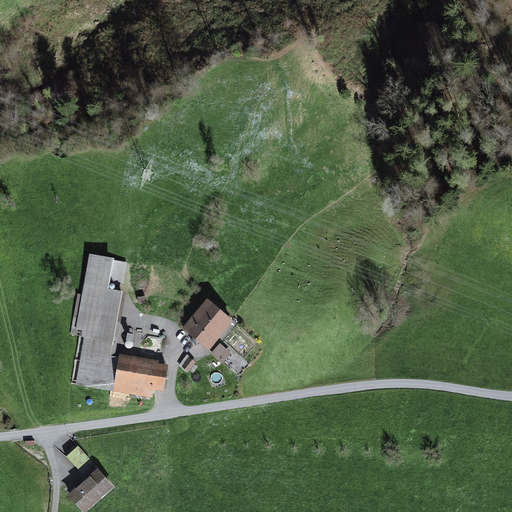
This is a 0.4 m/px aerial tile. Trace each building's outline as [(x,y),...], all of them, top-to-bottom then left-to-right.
[(155,392),(166,394),(170,369),(159,368),(160,362),(118,356),(127,294),(111,291),(116,262),(92,256),(78,329),(83,330),(73,383),(154,398),(155,392)] [(206,300),(182,331),(209,352),(233,321),(206,300)] [(231,355),(220,345),(211,355),(222,365),(231,355)] [(195,364),(189,360),(183,368),(188,372),(195,364)] [(78,448),(67,459),(80,472),(91,461),(78,448)] [(85,511),(113,488),(99,471),(68,498),(79,511),(85,511)]
